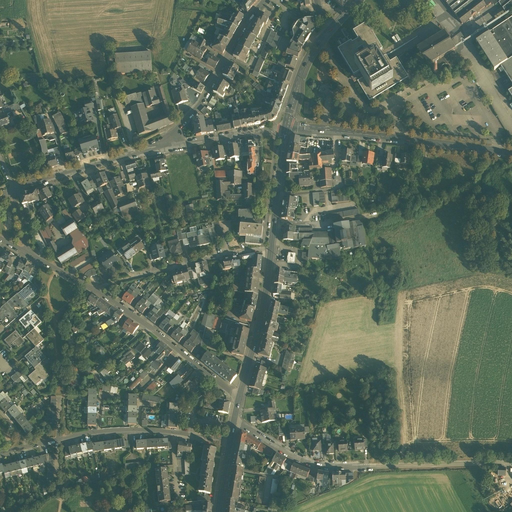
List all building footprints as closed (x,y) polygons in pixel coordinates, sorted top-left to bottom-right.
[(334,0),(334,1),(342,8),(349,1),(348,0),(334,0)] [(511,0),(442,0),(462,25),(485,7),(480,1),(481,0),(488,0),(492,4),(491,4),(493,5),(495,6),(498,4),(502,9),(506,14),(511,8),(511,0)] [(486,8),(491,4),(492,4),(488,0),(481,0),(480,1),(485,7),(486,8)] [(247,13),(253,7),(246,1),(244,4),(243,3),(243,4),(240,7),(243,9),(242,10),(243,11),(244,10),(247,13)] [(496,21),(506,14),(502,9),(492,16),(496,21)] [(254,20),(248,34),(256,38),(257,38),(263,24),(265,25),(269,17),(260,13),(256,21),(254,20)] [(218,21),(228,24),(230,21),(231,21),(232,19),(231,18),(232,18),(228,16),(227,18),(227,17),(220,15),(218,21)] [(511,18),(489,33),(476,42),(494,70),(500,66),(511,84),(511,89),(508,92),(511,98),(511,18)] [(237,29),(240,23),(232,19),(231,21),(230,21),(228,24),(229,24),(237,29)] [(294,38),(292,40),(303,47),(304,45),(315,29),(315,27),(313,19),(298,22),(292,31),(294,38)] [(227,27),(225,31),(233,36),(237,29),(229,24),(228,24),(218,21),(217,25),(225,27),(226,26),(227,27)] [(357,82),(369,102),(408,78),(396,58),(390,62),(386,56),(378,60),(377,58),(378,57),(376,54),(382,50),(366,24),(360,28),(359,26),(357,23),(354,24),(356,28),(357,28),(357,29),(358,28),(358,29),(353,32),(358,40),(352,43),(351,42),(344,46),(344,45),(342,41),(339,43),(341,46),(342,47),(342,46),(343,47),(338,50),(354,76),(355,75),(359,81),(357,82)] [(344,29),(341,31),(346,39),(349,37),(344,29)] [(220,32),(218,36),(230,42),(233,36),(225,31),(223,34),(220,32)] [(417,49),(427,66),(455,50),(444,32),(417,49)] [(249,49),(256,38),(248,34),(246,34),(240,44),(249,49)] [(192,36),(189,42),(191,44),(193,42),(200,46),(202,41),(192,36)] [(223,55),(230,42),(218,36),(212,49),(223,55)] [(276,51),(279,43),(273,40),(273,42),(271,45),(270,49),(276,51)] [(292,40),(287,52),(299,56),(303,47),(292,40)] [(191,44),(190,46),(197,51),(200,46),(193,42),(191,44)] [(266,43),(260,57),(265,60),(270,49),(271,45),(266,43)] [(194,56),(197,51),(190,46),(187,51),(194,56)] [(200,46),(197,51),(204,55),(207,50),(203,48),(200,46)] [(249,52),(248,52),(238,47),(233,57),(244,63),(247,58),(246,58),(249,52)] [(202,58),(204,55),(197,51),(194,56),(201,60),(202,58)] [(115,55),(116,75),(152,73),(151,53),(115,55)] [(294,68),(298,59),(289,56),(287,61),(286,65),(294,68)] [(207,65),(215,69),(219,61),(213,58),(211,57),(209,61),(207,60),(205,62),(207,64),(207,65)] [(260,72),(265,60),(260,57),(254,70),(259,73),(260,72)] [(223,75),(233,80),(239,68),(230,63),(223,75)] [(195,78),(197,75),(194,73),(195,72),(192,70),(192,71),(189,68),(186,72),(195,78)] [(198,73),(197,75),(195,78),(203,84),(210,75),(203,70),(201,69),(198,73)] [(282,82),(289,84),(292,74),(286,72),(284,76),(282,82)] [(274,81),(277,82),(278,79),(279,75),(276,75),(274,74),(273,76),(270,75),(266,73),(264,73),(264,74),(263,76),(272,80),(274,81)] [(258,79),(257,78),(252,75),(251,74),(249,77),(255,82),(255,83),(258,79)] [(220,80),(217,87),(224,91),(226,88),(228,89),(230,85),(220,80)] [(193,90),(201,94),(204,88),(196,83),(194,88),(193,90)] [(280,83),(278,87),(277,90),(286,93),(288,86),(281,84),(280,83)] [(255,88),(260,93),(262,91),(263,90),(258,85),(256,88),(255,87),(255,88)] [(452,108),(471,99),(465,85),(445,94),(452,108)] [(160,99),(162,103),(166,101),(161,86),(157,87),(160,99)] [(223,93),(224,91),(217,87),(213,93),(223,98),(225,94),(223,93)] [(172,92),(174,98),(186,95),(184,88),(181,89),(182,92),(179,93),(178,90),(172,92)] [(155,105),(160,104),(158,99),(157,100),(154,89),(149,90),(150,92),(143,94),(147,108),(150,107),(150,106),(155,105)] [(263,96),(267,99),(268,95),(273,97),(273,98),(273,99),(274,99),(275,96),(270,94),(266,92),(263,90),(262,91),(265,95),(263,96)] [(286,93),(277,90),(277,92),(275,96),(284,99),(286,93)] [(151,132),(166,126),(163,118),(149,123),(142,100),(138,101),(137,99),(141,98),(142,97),(141,93),(124,99),(126,106),(130,104),(139,135),(151,132)] [(188,101),(186,95),(174,98),(175,101),(175,102),(176,105),(188,101)] [(267,99),(281,105),(284,99),(275,96),(274,99),(273,99),(273,98),(273,97),(268,95),(267,99)] [(217,101),(212,98),(209,103),(214,106),(217,101)] [(416,115),(432,107),(427,98),(411,106),(416,115)] [(270,106),(269,109),(279,113),(281,105),(267,99),(265,103),(270,105),(271,104),(272,106),(271,107),(270,106)] [(89,110),(94,108),(92,102),(92,101),(84,103),(86,110),(89,109),(89,110)] [(162,103),(166,117),(170,125),(174,123),(166,101),(162,103)] [(201,112),(205,116),(209,111),(205,107),(201,112)] [(85,123),(92,121),(89,110),(89,109),(86,110),(78,113),(81,122),(84,121),(85,123)] [(268,113),(267,114),(269,122),(273,122),(273,121),(276,119),(277,118),(279,113),(269,109),(268,113)] [(258,110),(258,112),(260,124),(269,122),(267,114),(263,115),(262,114),(263,113),(262,110),(261,110),(258,110)] [(251,113),(252,116),(254,125),(260,124),(258,112),(251,113)] [(52,117),(56,125),(59,123),(60,126),(65,123),(60,113),(52,117)] [(113,124),(115,130),(121,128),(116,113),(115,113),(115,114),(110,116),(111,118),(113,124)] [(431,124),(482,126),(482,116),(431,114),(431,124)] [(0,117),(0,126),(0,127),(10,124),(8,120),(6,115),(5,116),(0,117)] [(33,118),(35,125),(38,124),(42,123),(40,116),(40,115),(33,118)] [(252,116),(248,117),(246,118),(247,126),(254,125),(252,116)] [(193,120),(196,136),(214,133),(212,125),(212,122),(205,123),(204,118),(193,120)] [(243,118),(239,119),(241,128),(247,126),(246,118),(243,118)] [(241,128),(239,119),(236,119),(232,120),(234,129),(241,128)] [(38,124),(39,130),(51,126),(50,120),(45,122),(42,123),(38,124)] [(222,123),(220,124),(221,127),(222,127),(223,131),(230,130),(229,122),(228,122),(222,123)] [(54,133),(51,126),(39,130),(41,137),(45,136),(45,135),(50,133),(50,135),(54,133)] [(58,129),(61,135),(69,133),(66,126),(58,129)] [(116,131),(109,132),(105,133),(106,141),(117,138),(116,131)] [(83,154),(99,149),(97,143),(95,137),(79,141),(81,148),(83,154)] [(291,137),(289,146),(298,147),(299,137),(291,137)] [(44,162),(46,161),(46,160),(50,159),(48,154),(46,145),(45,141),(43,141),(39,143),(42,149),(43,158),(44,162)] [(229,154),(230,159),(239,158),(239,154),(238,148),(237,145),(231,146),(228,146),(229,154)] [(249,153),(250,162),(256,162),(254,146),(244,148),(241,148),(242,154),(249,153)] [(301,148),(298,147),(289,146),(288,156),(299,157),(299,156),(299,155),(300,152),(301,148)] [(215,161),(216,161),(225,160),(224,158),(223,151),(223,147),(216,148),(214,149),(215,161)] [(52,153),(48,154),(50,159),(55,158),(60,157),(58,149),(53,150),(51,151),(52,153)] [(64,150),(67,161),(70,161),(71,161),(75,160),(75,159),(76,159),(75,156),(74,156),(73,153),(71,154),(69,149),(64,150)] [(341,161),(350,162),(351,158),(351,155),(352,151),(343,150),(341,161)] [(320,154),(321,161),(331,160),(334,160),(333,151),(326,152),(326,154),(320,154)] [(197,161),(198,168),(207,167),(207,165),(209,165),(208,158),(207,157),(208,157),(207,152),(203,153),(202,153),(202,154),(200,154),(199,154),(198,154),(197,155),(197,158),(196,159),(197,161)] [(363,164),(373,165),(374,154),(364,153),(363,157),(364,157),(363,164)] [(401,155),(401,160),(398,160),(395,160),(394,164),(401,164),(401,165),(408,165),(409,156),(401,155)] [(387,169),(391,170),(392,157),(384,156),(383,158),(380,157),(379,167),(382,168),(382,169),(387,169)] [(55,158),(50,159),(46,160),(46,161),(49,169),(57,167),(55,158)] [(126,165),(127,171),(133,169),(136,168),(135,162),(126,165)] [(250,162),(248,162),(248,165),(247,165),(247,166),(248,167),(247,168),(247,172),(248,172),(248,174),(248,175),(250,175),(256,175),(256,168),(256,167),(256,162),(250,162)] [(297,166),(297,164),(287,163),(286,174),(289,174),(298,174),(298,169),(297,169),(297,166)] [(135,178),(133,169),(127,171),(130,182),(133,181),(132,178),(135,178)] [(320,172),(320,182),(332,181),(330,169),(329,170),(322,170),(319,171),(320,172)] [(241,186),(241,178),(241,172),(228,172),(228,178),(228,185),(241,186)] [(98,184),(100,188),(101,187),(106,185),(108,184),(108,183),(104,174),(96,178),(97,181),(98,184)] [(150,186),(148,180),(147,174),(136,177),(138,182),(139,189),(150,186)] [(299,179),(300,187),(314,186),(313,181),(310,181),(310,175),(304,175),(299,176),(299,179)] [(112,190),(115,197),(116,197),(126,193),(123,186),(121,181),(120,178),(119,178),(108,183),(112,190)] [(81,185),(86,193),(93,189),(89,183),(88,181),(81,185)] [(89,183),(93,189),(94,191),(97,188),(92,181),(89,183)] [(230,200),(230,196),(225,196),(225,193),(225,186),(224,182),(216,182),(218,201),(230,200)] [(41,201),(43,205),(47,203),(46,201),(52,197),(47,188),(40,192),(38,193),(39,195),(42,200),(41,201)] [(105,195),(109,202),(114,199),(115,197),(112,190),(108,191),(105,193),(105,195)] [(35,191),(30,193),(32,203),(34,209),(37,208),(36,203),(39,202),(37,195),(36,191),(35,191)] [(22,205),(29,204),(32,203),(30,193),(21,195),(20,197),(22,205)] [(70,201),(74,208),(81,204),(80,203),(83,201),(80,196),(70,201)] [(116,208),(119,207),(120,207),(116,197),(115,197),(114,199),(109,202),(110,203),(114,201),(116,204),(116,208)] [(283,200),(282,210),(290,211),(294,211),(295,210),(296,200),(293,199),(287,200),(283,200)] [(135,201),(120,207),(119,207),(121,213),(128,210),(137,207),(135,201)] [(91,207),(96,214),(104,210),(99,202),(91,207)] [(47,223),(50,220),(55,217),(48,206),(43,209),(39,211),(47,223)] [(130,216),(128,216),(130,220),(139,216),(137,207),(128,210),(130,216)] [(61,213),(68,223),(72,220),(65,210),(61,213)] [(293,221),(294,211),(290,211),(282,210),(281,219),(293,221)] [(325,216),(326,221),(360,216),(359,210),(325,216)] [(72,215),(78,223),(87,217),(85,214),(82,216),(78,211),(72,215)] [(240,218),(240,221),(241,221),(242,221),(252,220),(252,211),(246,211),(243,211),(240,211),(240,218)] [(66,237),(69,235),(78,229),(78,228),(72,220),(68,223),(60,228),(66,237)] [(261,239),(262,239),(263,228),(252,227),(252,220),(242,221),(242,226),(240,226),(239,236),(246,237),(261,239)] [(213,223),(214,226),(216,239),(222,238),(219,222),(213,223)] [(356,222),(349,224),(353,249),(360,248),(366,247),(363,228),(357,229),(356,222)] [(334,226),(335,235),(337,245),(343,244),(343,249),(344,251),(353,249),(349,224),(334,226)] [(45,228),(50,238),(53,236),(48,226),(45,228)] [(39,230),(47,246),(49,245),(52,243),(50,238),(45,228),(44,227),(39,230)] [(283,229),(282,236),(292,236),(295,237),(295,234),(296,229),(296,228),(287,227),(286,229),(283,229)] [(78,228),(78,229),(69,235),(73,241),(84,235),(78,228)] [(212,244),(210,237),(209,230),(207,230),(203,231),(202,231),(204,236),(198,237),(200,246),(200,247),(212,244)] [(195,247),(200,246),(198,237),(197,234),(192,235),(191,234),(190,234),(187,235),(188,240),(189,246),(190,249),(196,248),(195,247)] [(301,249),(308,249),(309,249),(310,245),(314,235),(312,235),(299,235),(295,234),(295,237),(292,236),(292,242),(295,242),(295,241),(295,239),(299,239),(299,241),(304,241),(301,248),(301,249)] [(340,250),(343,249),(343,244),(337,245),(335,235),(332,235),(331,234),(327,235),(329,246),(327,246),(310,245),(309,249),(340,250)] [(88,241),(84,235),(73,241),(72,246),(73,247),(78,243),(83,251),(89,247),(88,241)] [(327,235),(314,235),(310,245),(327,246),(329,246),(327,235)] [(246,244),(260,246),(261,239),(246,237),(246,244)] [(138,240),(130,246),(136,254),(145,248),(141,243),(138,239),(138,240)] [(78,254),(83,251),(78,243),(73,247),(78,254)] [(173,256),(174,257),(182,254),(179,243),(169,246),(170,251),(172,250),(173,256)] [(61,265),(78,254),(73,247),(72,246),(59,254),(55,256),(61,265)] [(127,261),(136,254),(130,246),(121,252),(124,256),(127,261)] [(154,261),(165,259),(163,251),(162,247),(158,248),(156,250),(152,251),(153,255),(154,261)] [(340,250),(309,249),(308,249),(308,254),(308,259),(312,259),(312,257),(320,257),(320,260),(325,260),(325,259),(329,259),(329,257),(336,258),(336,260),(340,260),(340,250)] [(0,258),(0,259),(4,261),(6,262),(10,255),(4,251),(0,257),(0,258)] [(68,265),(71,269),(91,257),(88,253),(68,265)] [(100,261),(106,270),(118,262),(111,253),(104,258),(103,259),(104,259),(101,262),(100,261)] [(287,264),(294,265),(296,255),(288,254),(288,256),(288,257),(288,258),(287,260),(287,261),(288,262),(287,264)] [(6,262),(8,264),(12,265),(12,266),(16,258),(10,255),(6,262)] [(238,257),(231,259),(232,269),(239,268),(238,265),(238,263),(239,262),(238,257)] [(230,269),(232,269),(231,259),(223,260),(224,265),(224,266),(224,269),(230,268),(230,269)] [(17,270),(19,270),(22,272),(26,264),(24,262),(23,263),(20,261),(16,268),(16,270),(17,270)] [(79,271),(82,275),(95,267),(93,262),(79,271)] [(260,271),(261,263),(257,263),(257,264),(254,264),(253,270),(260,271)] [(29,265),(26,264),(22,272),(20,275),(23,277),(25,275),(27,276),(28,276),(28,275),(32,268),(29,266),(29,265)] [(10,274),(12,271),(14,267),(12,266),(12,265),(10,269),(6,267),(5,270),(6,271),(10,274)] [(209,275),(207,268),(197,270),(195,271),(197,276),(200,275),(205,274),(206,275),(209,275)] [(84,277),(90,280),(91,277),(97,275),(96,269),(90,271),(86,274),(84,277)] [(180,272),(180,273),(183,283),(190,281),(190,279),(188,273),(187,270),(180,272)] [(260,271),(253,270),(248,270),(247,278),(259,279),(260,271)] [(276,271),(275,278),(284,279),(284,276),(284,272),(276,271)] [(176,285),(183,283),(180,273),(178,273),(172,274),(174,281),(175,285),(176,285)] [(257,296),(258,282),(246,280),(245,294),(248,295),(258,296),(257,296)] [(31,283),(18,295),(24,302),(35,292),(37,290),(31,283)] [(273,296),(280,297),(281,297),(281,293),(282,286),(274,285),(273,296)] [(126,303),(134,292),(130,289),(122,300),(126,303)] [(24,302),(27,306),(29,304),(27,303),(35,296),(34,295),(36,293),(35,292),(24,302)] [(138,295),(134,292),(126,303),(130,306),(138,295)] [(154,293),(151,296),(158,301),(159,299),(160,298),(154,293)] [(6,304),(7,304),(12,310),(14,308),(14,306),(19,307),(19,308),(25,309),(26,308),(26,307),(27,306),(27,307),(28,306),(27,306),(24,302),(18,295),(17,294),(6,304)] [(257,303),(258,296),(248,295),(248,297),(249,297),(248,302),(257,303)] [(95,307),(96,306),(100,300),(97,298),(96,298),(92,296),(87,302),(94,307),(95,307)] [(149,300),(148,301),(152,304),(151,305),(153,306),(158,301),(151,296),(151,297),(149,300)] [(139,312),(147,302),(143,299),(135,309),(139,312)] [(153,306),(156,308),(156,307),(157,306),(157,307),(161,301),(159,299),(158,301),(153,306)] [(98,307),(98,308),(101,311),(106,304),(100,300),(96,306),(98,307)] [(143,315),(151,305),(147,302),(139,312),(143,315)] [(255,310),(257,303),(248,302),(247,306),(246,306),(246,308),(255,310)] [(270,310),(279,312),(280,307),(280,305),(271,303),(270,310)] [(16,315),(12,310),(7,304),(1,309),(2,310),(0,311),(0,318),(2,321),(6,317),(7,317),(6,316),(8,314),(9,316),(8,319),(10,321),(16,315)] [(106,304),(101,311),(105,313),(107,315),(112,308),(106,304)] [(107,315),(111,317),(113,319),(118,312),(112,308),(107,315)] [(151,322),(159,311),(156,308),(147,319),(151,322)] [(230,321),(234,310),(229,308),(225,319),(230,321)] [(255,310),(246,308),(243,308),(240,320),(251,323),(255,310)] [(163,314),(159,311),(151,322),(155,325),(163,314)] [(173,319),(176,316),(170,311),(169,311),(167,314),(169,316),(170,317),(173,319)] [(32,326),(34,329),(36,327),(41,323),(31,312),(20,322),(25,328),(30,324),(29,323),(31,321),(33,323),(32,324),(33,325),(32,326)] [(108,322),(106,323),(108,327),(114,324),(113,323),(114,322),(115,321),(118,323),(123,315),(118,312),(113,319),(112,320),(108,322)] [(199,331),(204,332),(208,314),(205,313),(201,326),(199,331)] [(205,327),(212,329),(215,315),(208,314),(205,327)] [(277,320),(277,318),(269,316),(267,322),(276,324),(276,323),(277,320)] [(163,331),(171,321),(168,318),(159,328),(163,331)] [(174,325),(177,327),(182,320),(180,318),(179,319),(177,322),(176,323),(175,324),(174,325)] [(123,329),(128,332),(134,323),(132,321),(129,319),(126,323),(123,329)] [(183,319),(182,320),(177,327),(179,328),(180,327),(181,326),(184,323),(185,321),(183,319)] [(174,325),(175,324),(171,321),(163,331),(167,334),(174,325)] [(136,325),(134,323),(128,332),(133,336),(136,331),(139,326),(136,324),(136,325)] [(267,323),(265,329),(274,332),(276,333),(278,328),(279,328),(279,326),(267,323)] [(219,332),(225,334),(227,325),(221,324),(219,332)] [(175,341),(184,330),(180,327),(179,328),(171,338),(175,341)] [(237,331),(235,338),(237,339),(247,341),(249,331),(238,329),(237,331)] [(265,329),(264,336),(272,338),(278,340),(280,340),(281,337),(274,335),(274,336),(273,335),(274,332),(265,329)] [(26,336),(36,348),(43,341),(38,335),(33,330),(26,336)] [(179,344),(188,334),(184,330),(175,341),(179,344)] [(192,337),(194,339),(196,337),(197,338),(199,335),(193,330),(191,333),(190,335),(192,337)] [(5,342),(10,348),(16,343),(19,347),(24,342),(22,340),(15,332),(5,342)] [(184,348),(187,351),(196,340),(194,339),(192,337),(184,348)] [(237,339),(235,338),(233,347),(232,354),(243,357),(247,341),(237,339)] [(197,341),(196,340),(187,351),(191,354),(200,343),(197,341)] [(273,344),(270,343),(262,341),(258,355),(269,358),(270,354),(271,354),(272,348),(273,344)] [(141,357),(142,357),(148,350),(141,343),(135,350),(142,356),(141,357)] [(153,357),(156,359),(162,353),(167,347),(161,343),(156,349),(159,350),(157,352),(156,352),(154,354),(156,354),(153,357)] [(172,352),(167,347),(162,353),(156,359),(153,362),(159,368),(162,365),(159,361),(160,360),(165,355),(167,358),(172,352)] [(31,366),(31,365),(32,365),(35,368),(38,366),(45,359),(36,348),(35,348),(32,351),(29,354),(30,355),(26,358),(28,360),(27,361),(31,366)] [(152,353),(148,350),(142,357),(145,361),(150,357),(152,354),(152,353)] [(286,351),(283,362),(289,364),(290,360),(292,354),(286,351)] [(121,361),(125,365),(128,368),(134,364),(131,361),(135,358),(130,352),(124,357),(125,358),(121,361)] [(201,362),(216,373),(222,365),(208,353),(201,362)] [(174,372),(182,363),(177,359),(169,368),(174,372)] [(148,367),(155,373),(159,368),(153,362),(148,367)] [(288,369),(289,364),(283,362),(281,371),(287,374),(288,369)] [(237,376),(222,365),(216,373),(230,385),(237,376)] [(29,378),(35,385),(42,379),(44,381),(48,377),(38,366),(35,368),(34,369),(36,371),(29,378)] [(255,366),(253,372),(265,375),(266,370),(260,368),(255,366)] [(100,373),(104,377),(108,374),(111,372),(107,367),(100,373)] [(129,388),(132,391),(143,380),(152,371),(148,368),(129,388)] [(176,374),(178,376),(181,378),(187,372),(183,368),(181,370),(176,374)] [(192,376),(197,380),(201,375),(196,371),(192,376)] [(263,380),(265,375),(253,372),(252,377),(263,380)] [(206,379),(201,375),(197,380),(199,381),(202,384),(206,379)] [(183,381),(181,378),(178,376),(169,384),(174,389),(183,381)] [(185,384),(187,386),(189,383),(192,386),(194,383),(197,380),(192,376),(188,380),(185,384)] [(262,385),(263,380),(252,377),(250,382),(262,385)] [(199,381),(197,380),(194,383),(192,386),(189,383),(187,386),(186,387),(189,389),(190,388),(194,392),(197,389),(198,387),(197,386),(197,385),(197,384),(199,381)] [(260,391),(262,385),(250,382),(249,387),(254,389),(260,390),(260,391)] [(145,391),(149,395),(151,392),(154,390),(157,387),(154,383),(145,391)] [(220,401),(220,403),(219,410),(218,412),(228,414),(230,403),(225,402),(220,401)] [(11,408),(7,404),(2,408),(1,409),(3,411),(4,410),(6,413),(7,412),(11,408)] [(14,419),(20,414),(13,406),(12,407),(11,408),(7,412),(12,418),(13,418),(14,419)] [(14,406),(13,406),(20,414),(22,412),(18,407),(16,408),(14,406)] [(20,426),(21,427),(27,422),(20,414),(14,419),(14,420),(19,426),(20,426)] [(33,430),(27,422),(21,427),(20,427),(26,434),(27,433),(28,435),(33,430)] [(304,429),(296,430),(297,441),(305,440),(305,434),(305,429),(304,429)] [(239,433),(237,443),(244,445),(247,435),(242,432),(239,433)] [(251,448),(256,450),(257,447),(253,446),(254,445),(255,445),(256,442),(257,441),(247,435),(244,445),(251,448)] [(312,442),(313,452),(321,451),(321,442),(317,442),(317,439),(313,439),(313,440),(312,440),(312,442)] [(124,440),(114,442),(115,448),(115,450),(122,449),(122,447),(125,447),(124,442),(124,440)] [(157,440),(147,441),(147,448),(147,450),(154,449),(155,448),(158,448),(157,440)] [(168,440),(157,440),(158,448),(158,449),(165,448),(165,447),(168,447),(168,442),(168,440)] [(355,445),(355,451),(364,450),(364,448),(363,440),(359,440),(359,441),(355,441),(355,445)] [(144,449),(147,448),(147,441),(136,442),(136,443),(136,449),(136,450),(143,450),(144,449)] [(114,442),(103,443),(104,450),(105,451),(111,450),(111,449),(115,448),(114,442)] [(339,451),(339,452),(347,451),(347,446),(346,446),(346,442),(342,443),(342,442),(339,442),(338,442),(338,445),(339,451)] [(103,443),(92,445),(94,451),(94,453),(101,452),(101,450),(104,450),(103,443)] [(177,456),(182,457),(183,452),(190,454),(192,445),(179,443),(177,456)] [(242,455),(244,445),(237,443),(235,453),(242,455)] [(270,457),(271,457),(274,452),(261,444),(256,450),(270,457)] [(250,455),(251,448),(244,445),(242,455),(249,457),(250,455)] [(204,458),(203,462),(213,464),(215,453),(214,452),(215,449),(205,447),(203,458),(204,458)] [(235,453),(233,460),(241,462),(242,455),(235,453)] [(271,468),(274,470),(281,457),(277,454),(272,462),(274,463),(271,468)] [(248,464),(249,457),(242,455),(241,462),(245,463),(248,464)] [(286,460),(281,457),(274,470),(276,471),(279,466),(282,468),(284,463),(286,460)] [(233,460),(232,467),(240,469),(241,464),(244,465),(245,463),(241,462),(233,460)] [(213,467),(213,464),(203,462),(201,473),(203,473),(202,477),(212,479),(214,468),(213,467)] [(293,479),(294,479),(296,475),(299,466),(293,464),(292,467),(290,472),(291,473),(294,474),(292,478),(292,479),(293,479)] [(301,477),(301,476),(304,468),(299,466),(296,475),(298,476),(301,477)] [(310,470),(304,468),(301,476),(306,478),(307,479),(308,475),(310,470)] [(158,483),(158,486),(169,485),(167,469),(166,469),(160,470),(155,471),(155,474),(157,474),(157,478),(156,478),(156,484),(158,483)] [(231,471),(226,500),(235,501),(238,502),(243,473),(231,471)] [(211,482),(212,479),(202,477),(200,487),(201,487),(201,492),(211,493),(213,482),(211,482)] [(171,501),(169,485),(158,486),(157,486),(157,491),(159,491),(159,494),(158,495),(158,499),(160,499),(160,502),(170,501),(171,501)] [(502,504),(511,498),(510,495),(508,493),(495,502),(500,509),(504,507),(502,504)] [(226,500),(226,508),(235,509),(241,510),(242,507),(237,506),(236,507),(235,506),(235,501),(226,500)]
